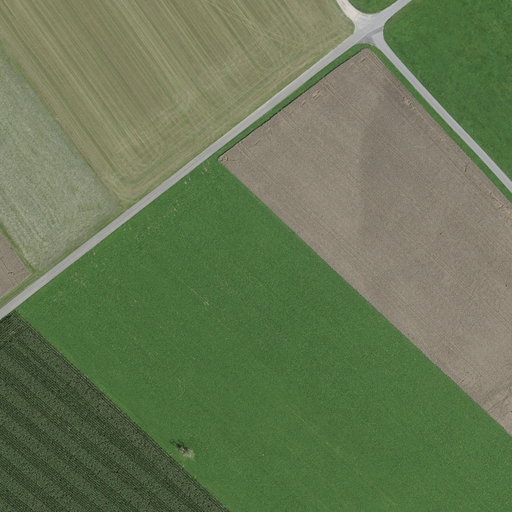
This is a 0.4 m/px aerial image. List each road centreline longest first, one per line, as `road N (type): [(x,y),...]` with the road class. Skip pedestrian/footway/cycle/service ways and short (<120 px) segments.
road 1 (unclassified): [(0,317),(411,0)]
road 2 (track): [(345,0),(511,188)]
